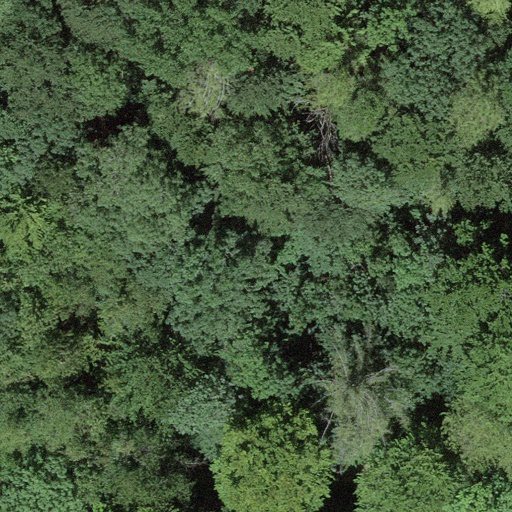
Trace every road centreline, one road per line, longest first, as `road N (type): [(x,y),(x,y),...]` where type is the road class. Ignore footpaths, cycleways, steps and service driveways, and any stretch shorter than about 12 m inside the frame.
road 1 (track): [(0,52),(253,153),(511,190)]
road 2 (track): [(0,474),(511,467)]
